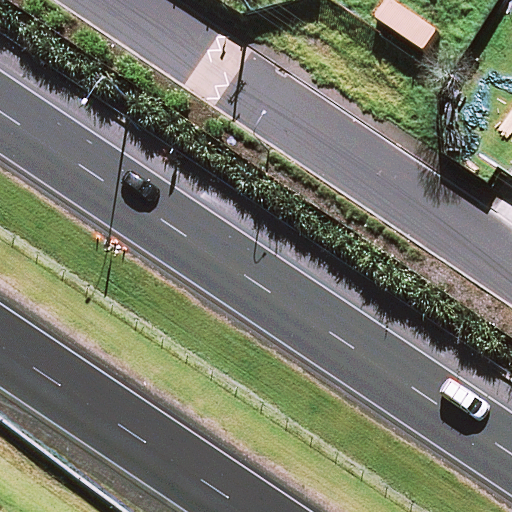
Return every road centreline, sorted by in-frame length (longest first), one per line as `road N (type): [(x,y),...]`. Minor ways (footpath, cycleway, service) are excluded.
road 1 (motorway): [(0,101),(511,439)]
road 2 (residential): [(511,268),(111,0)]
road 3 (motorway): [(259,511),(0,338)]
